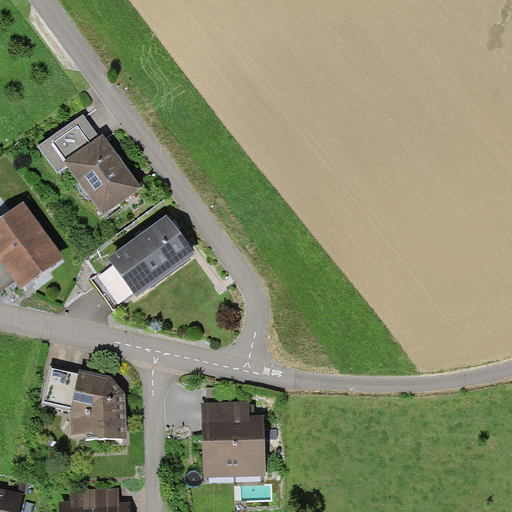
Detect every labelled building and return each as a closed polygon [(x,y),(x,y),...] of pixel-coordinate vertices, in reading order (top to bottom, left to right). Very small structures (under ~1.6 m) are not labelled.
[(56,168),(67,160),(101,211),(139,185),(104,135),(100,138),(83,113),(39,143),(56,168)] [(23,198),(0,213),(0,256),(17,283),(60,254),(23,198)] [(115,305),(192,255),(166,215),(109,254),(114,262),(95,275),(115,305)] [(109,369),(50,364),(42,398),(68,404),(71,433),(125,431),(125,388),(109,369)] [(251,398),(203,399),(203,436),(204,470),(266,468),(264,411),(251,411),(251,398)] [(19,511),(23,491),(0,487),(0,511),(19,511)] [(72,500),(61,500),(60,511),(129,511),(130,497),(118,497),(118,487),(72,487),(72,500)]
